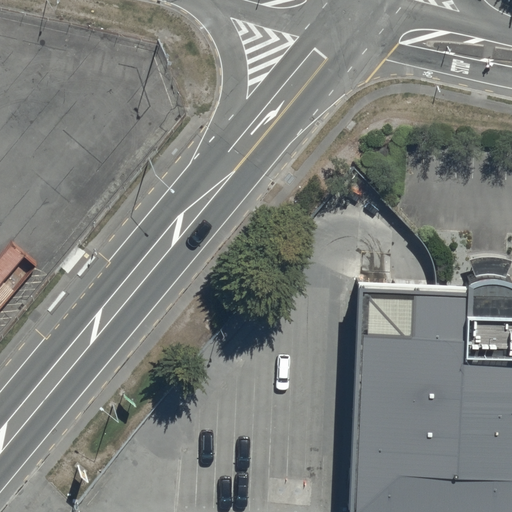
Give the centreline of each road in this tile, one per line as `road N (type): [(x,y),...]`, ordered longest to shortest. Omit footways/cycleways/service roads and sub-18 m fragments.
road 1 (tertiary): [(0,444),(210,193)]
road 2 (tertiary): [(210,193),(359,16)]
road 3 (tertiary): [(210,193),(236,102),(235,62),(218,18),(201,1)]
road 4 (unclassified): [(511,77),(390,50),(359,16)]
road 5 (unclassified): [(359,16),(306,25),(201,1)]
road 6 (unclassified): [(359,16),(399,10),(494,25)]
